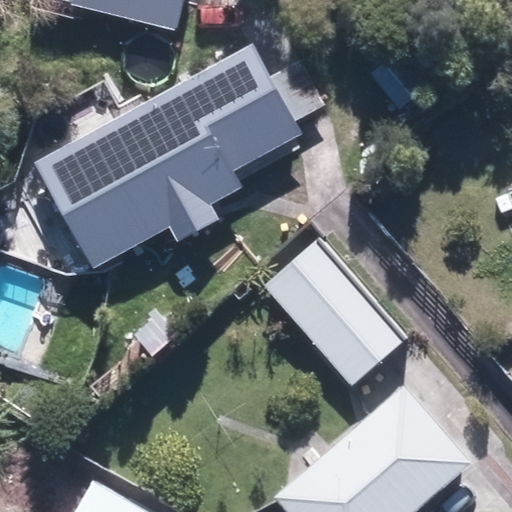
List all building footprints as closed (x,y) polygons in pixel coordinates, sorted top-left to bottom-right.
[(186,0),(73,0),(72,7),(179,31),(186,0)] [(256,44),(93,134),(153,241),(248,188),(240,173),(307,136),(300,123),(331,106),(304,58),(273,76),(256,44)] [(321,238),(264,286),(354,390),(411,341),(321,238)] [(403,384),(273,498),(285,511),(420,511),(475,464),(403,384)] [(155,511),(97,478),(77,511),(155,511)]
